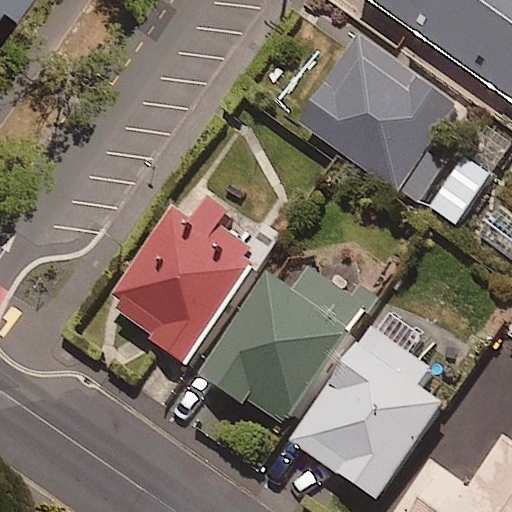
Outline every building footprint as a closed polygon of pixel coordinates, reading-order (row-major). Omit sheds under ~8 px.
[(0,0),(0,15),(10,0),(0,0)] [(511,0),(361,0),(361,1),(511,107),(511,0)] [(461,119),(364,56),(309,140),(406,203),(461,119)] [(496,183),(467,162),(431,213),(460,233),(496,183)] [(236,227),(201,201),(118,318),(196,373),(268,271),(226,241),(236,227)] [(372,323),(305,276),(288,299),(277,292),(208,389),(247,417),(252,409),(292,438),(372,323)] [(432,355),(395,327),(301,453),(380,511),(382,511),(450,421),(426,403),(439,385),(420,371),(432,355)] [(511,511),(511,447),(474,498),(439,472),(409,511),(511,511)]
